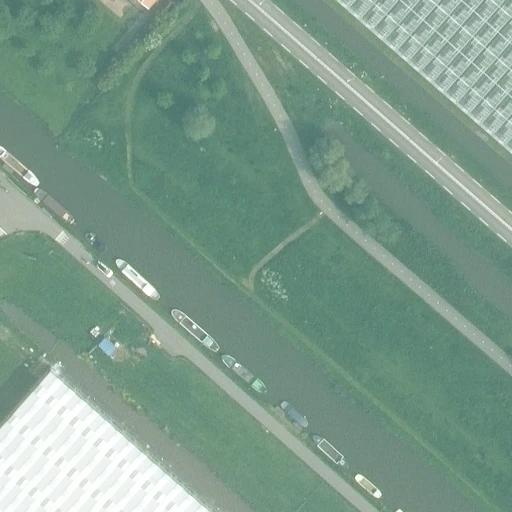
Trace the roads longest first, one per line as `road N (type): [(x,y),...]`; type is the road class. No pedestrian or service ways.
road 1 (unknown): [(511,393),(299,210),(217,42),(221,14)]
road 2 (residential): [(364,511),(7,198)]
road 3 (tertiary): [(247,0),(511,231)]
